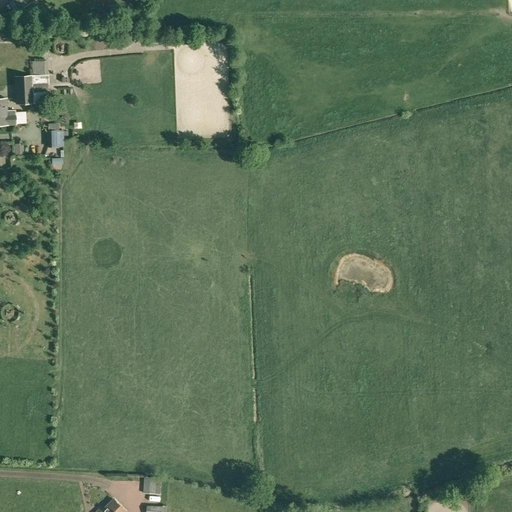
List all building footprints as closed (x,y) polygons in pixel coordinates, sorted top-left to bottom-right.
[(26,5),(23,0),(13,0),(20,9),(26,5)] [(133,38),(132,21),(128,22),(122,22),(122,31),(123,39),(133,38)] [(48,75),(31,76),(15,77),(16,104),(49,102),(48,75)] [(8,112),(6,112),(6,99),(0,99),(0,125),(7,125),(15,124),(15,123),(23,123),(23,112),(15,113),(15,110),(9,110),(8,112)] [(47,131),(48,147),(58,147),(57,131),(47,131)] [(162,495),(163,479),(145,477),(144,493),(162,495)] [(100,511),(126,511),(114,499),(100,511)]
